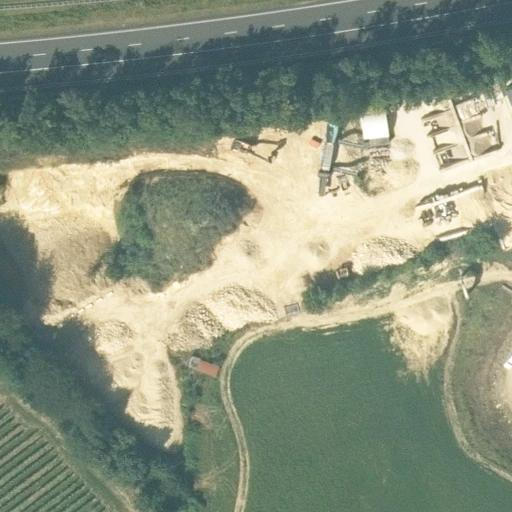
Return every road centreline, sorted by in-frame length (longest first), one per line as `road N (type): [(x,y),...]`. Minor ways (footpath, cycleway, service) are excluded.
road 1 (motorway): [(0,58),(208,37),(441,0)]
road 2 (track): [(136,511),(0,380)]
